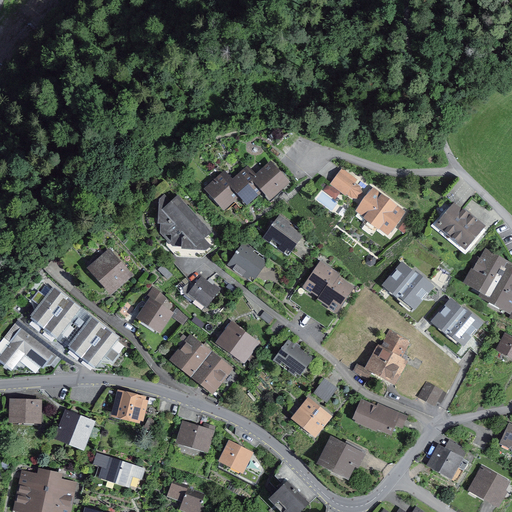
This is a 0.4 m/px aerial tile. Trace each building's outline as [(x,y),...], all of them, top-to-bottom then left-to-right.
[(266,190),(274,198),(292,182),(272,160),(258,174),(254,177),(266,190)] [(242,195),(250,204),(266,190),(254,177),(258,174),(249,164),(234,178),(230,182),(242,195)] [(206,187),(226,210),(242,195),(230,182),(234,178),(226,169),(206,187)] [(351,199),(358,200),(362,194),(359,187),(354,184),(356,181),(341,170),(329,186),(327,185),(322,192),(335,200),(339,194),(345,197),(346,196),(351,199)] [(377,232),(378,231),(387,237),(405,213),(372,188),(354,212),(363,219),(362,220),(377,232)] [(165,193),(161,198),(160,221),(162,221),(162,232),(168,238),(197,211),(180,194),(172,201),(165,193)] [(484,228),(453,203),(432,227),(463,252),(484,228)] [(177,256),(203,258),(218,244),(210,235),(214,231),(197,211),(168,238),(167,245),(177,256)] [(306,233),(281,214),(264,237),(289,254),(291,251),(292,252),(306,233)] [(410,226),(404,221),(398,230),(404,235),(410,226)] [(255,249),(245,242),(244,244),(243,243),(228,264),(253,281),(256,278),(257,279),(269,261),(254,251),(255,249)] [(114,293),(135,274),(111,247),(90,267),(114,293)] [(511,264),(484,248),(478,258),(476,257),(460,285),(478,296),(476,299),(507,317),(511,308),(511,268),(510,268),(511,264)] [(371,266),(375,264),(375,259),(371,256),(366,258),(366,263),(371,266)] [(304,284),(304,287),(311,292),(315,291),(320,295),(330,280),(334,283),(340,275),(342,273),(321,259),(304,284)] [(433,288),(414,272),(413,273),(401,263),(379,289),(409,314),(410,313),(412,314),(433,288)] [(173,274),(163,264),(158,269),(168,279),(173,274)] [(194,301),(196,299),(208,308),(222,288),(215,283),(216,281),(211,277),(208,280),(201,275),(201,276),(200,275),(191,283),(190,281),(184,287),(184,293),(194,301)] [(356,285),(340,275),(334,283),(330,280),(320,295),(319,297),(329,304),(329,307),(336,312),(339,311),(356,285)] [(45,330),(55,338),(57,336),(59,337),(57,340),(63,344),(88,311),(54,286),(52,289),(45,284),(40,291),(39,290),(33,299),(40,304),(33,314),(34,315),(33,317),(34,318),(32,320),(42,328),(44,326),(47,328),(45,330)] [(173,317),(184,324),(188,318),(177,307),(174,311),(163,304),(167,299),(160,292),(153,287),(147,297),(150,299),(138,316),(163,332),(173,317)] [(482,324),(462,307),(461,309),(449,299),(428,324),(457,349),(459,348),(460,349),(482,324)] [(81,358),(82,356),(85,358),(83,360),(94,368),(95,366),(97,367),(99,365),(101,367),(109,356),(114,360),(124,347),(119,343),(123,338),(88,311),(63,344),(69,349),(71,347),(72,348),(70,350),(81,358)] [(269,323),(273,318),(265,311),(260,316),(269,323)] [(206,324),(195,316),(192,320),(202,328),(206,324)] [(216,340),(237,355),(235,358),(240,361),(242,358),(246,361),(261,341),(232,319),(216,340)] [(52,365),(55,367),(61,358),(15,323),(4,337),(10,341),(0,353),(0,356),(0,357),(0,360),(13,370),(14,368),(16,369),(25,357),(41,369),(43,366),(45,368),(46,366),(52,365)] [(389,329),(382,344),(379,342),(366,366),(368,367),(373,370),(397,383),(410,359),(404,356),(411,341),(389,329)] [(193,374),(213,350),(191,333),(171,358),(193,374)] [(511,338),(503,333),(493,352),(511,362),(511,338)] [(314,357),(289,338),(274,359),(299,378),(314,357)] [(235,368),(213,350),(193,374),(215,392),(235,368)] [(353,370),(367,381),(373,370),(368,367),(367,368),(357,363),(353,370)] [(328,401),(338,387),(325,377),(315,392),(328,401)] [(434,407),(436,403),(440,405),(446,393),(442,391),(443,391),(426,381),(417,398),(434,407)] [(146,399),(147,395),(118,389),(112,414),(141,421),(141,419),(144,419),(149,399),(146,399)] [(334,415),(309,395),(292,416),(317,436),(334,415)] [(42,398),(9,397),(9,421),(13,421),(13,423),(40,424),(40,421),(42,421),(42,398)] [(354,417),(357,418),(356,420),(379,430),(380,427),(393,433),(397,425),(403,428),(409,415),(378,402),(377,404),(362,398),(354,417)] [(96,420),(65,408),(54,436),(85,448),(96,420)] [(150,429),(155,420),(149,416),(144,426),(150,429)] [(178,442),(178,443),(184,445),(183,447),(202,453),(208,452),(209,451),(216,429),(215,429),(216,425),(204,422),(203,425),(183,420),(177,441),(178,442)] [(511,452),(511,425),(506,423),(496,446),(511,452)] [(368,451),(333,434),(319,462),(351,478),(357,465),(360,466),(368,451)] [(240,475),(256,483),(263,468),(254,452),(230,439),(219,460),(241,471),(240,475)] [(467,463),(462,460),(466,451),(448,441),(443,449),(436,445),(424,468),(449,482),(450,480),(456,483),(467,463)] [(102,466),(99,476),(130,486),(133,475),(142,478),(145,467),(97,452),(93,463),(102,466)] [(71,511),(78,481),(62,477),(63,471),(39,466),(37,472),(21,469),(13,509),(25,511),(71,511)] [(509,483),(480,467),(466,493),(497,510),(507,493),(505,491),(509,483)] [(300,511),(310,502),(288,479),(269,498),(283,511),(300,511)] [(187,491),(188,487),(172,482),(167,495),(183,501),(180,508),(190,511),(198,511),(199,511),(202,511),(204,505),(202,504),(204,498),(187,491)]
